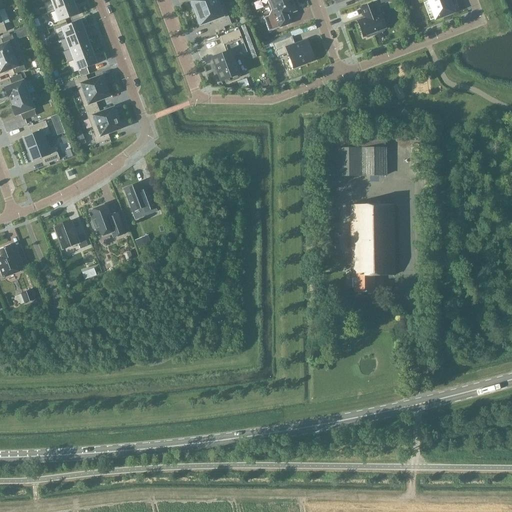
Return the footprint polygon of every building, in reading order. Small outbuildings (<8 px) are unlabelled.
[(55,11),(74,4),(72,0),(51,0),(55,11)] [(220,0),(193,0),(190,1),(191,2),(189,3),(191,9),(193,9),(195,13),(222,3),(220,0)] [(294,3),(292,3),(291,0),(284,0),(269,6),(271,11),(269,16),(263,18),(268,31),(280,27),(291,23),(288,14),(290,14),(293,13),(294,12),(295,11),(295,9),(295,8),(294,3)] [(295,0),(298,10),(305,9),(302,0),(295,0)] [(417,0),(424,23),(433,20),(427,0),(417,0)] [(430,0),(437,17),(444,15),(444,17),(451,15),(450,13),(452,12),(447,0),(430,0)] [(222,3),(195,13),(197,18),(195,19),(197,25),(199,25),(199,26),(214,20),(217,29),(230,24),(222,3)] [(379,13),(377,14),(373,3),(361,8),(364,18),(357,21),(363,37),(366,35),(367,37),(374,35),(373,33),(385,28),(379,13)] [(59,22),(78,15),(74,4),(55,11),(59,22)] [(65,39),(84,32),(80,20),(61,28),(65,39)] [(250,51),(257,49),(248,25),(241,28),(250,51)] [(39,39),(44,37),(40,26),(35,28),(39,39)] [(49,38),(58,35),(57,28),(47,31),(49,38)] [(226,53),(211,58),(220,81),(228,78),(229,81),(238,78),(237,75),(239,74),(233,58),(246,53),(238,30),(220,37),(226,53)] [(69,49),(88,42),(84,32),(65,39),(69,49)] [(2,45),(0,45),(0,59),(13,55),(15,54),(10,42),(14,40),(11,35),(0,39),(2,45)] [(306,40),(294,44),(291,36),(272,44),(277,57),(287,53),(293,68),(314,60),(306,40)] [(73,60),(92,53),(88,42),(69,49),(73,60)] [(77,71),(96,64),(92,53),(73,60),(77,71)] [(13,55),(0,59),(0,73),(12,69),(14,74),(25,70),(21,60),(15,62),(13,55)] [(64,78),(73,75),(71,69),(62,72),(64,78)] [(20,74),(9,79),(11,85),(4,88),(7,97),(9,96),(11,101),(28,95),(20,74)] [(85,76),(73,80),(76,86),(80,96),(105,86),(101,76),(87,81),(85,76)] [(105,86),(80,96),(83,106),(85,112),(97,107),(95,102),(109,97),(105,86)] [(28,95),(11,101),(13,106),(11,107),(14,116),(20,114),(23,120),(36,115),(28,95)] [(97,107),(85,112),(88,118),(92,128),(117,118),(113,108),(99,113),(97,107)] [(117,118),(92,128),(95,137),(93,138),(95,144),(109,139),(107,134),(121,128),(117,118)] [(45,143),(43,137),(50,134),(45,121),(32,126),(35,133),(23,138),(27,150),(45,143)] [(361,176),(386,175),(386,148),(385,148),(385,134),(320,135),(321,176),(336,176),(361,176)] [(59,159),(54,147),(50,148),(47,142),(45,143),(27,150),(29,154),(27,154),(29,160),(31,159),(32,161),(43,157),(46,164),(59,159)] [(139,183),(124,189),(132,211),(142,208),(144,212),(156,208),(149,189),(142,191),(139,183)] [(92,229),(94,229),(95,229),(99,237),(115,231),(117,237),(125,233),(117,213),(110,216),(106,205),(89,211),(92,221),(91,222),(90,223),(92,229)] [(393,205),(350,206),(351,278),(354,278),(354,293),(373,293),(373,275),(395,275),(393,205)] [(56,228),(54,229),(62,249),(78,243),(80,249),(87,246),(83,235),(76,237),(71,222),(62,225),(62,223),(55,226),(56,228)] [(0,255),(1,257),(0,257),(0,270),(3,278),(20,271),(13,253),(12,253),(9,245),(0,248),(0,255)] [(31,290),(25,292),(29,301),(34,299),(31,290)]
